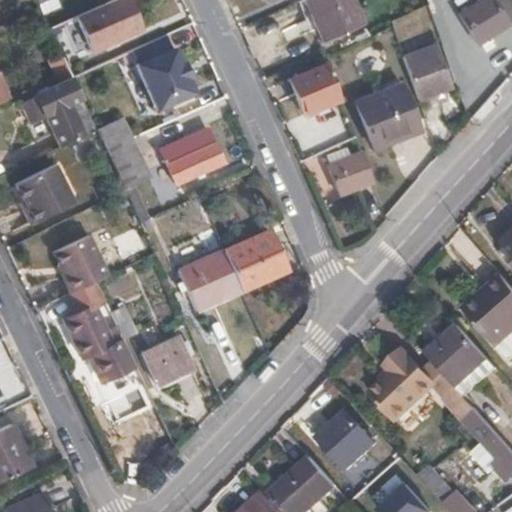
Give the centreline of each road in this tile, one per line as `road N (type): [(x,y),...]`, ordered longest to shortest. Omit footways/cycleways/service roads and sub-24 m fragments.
road 1 (residential): [(207,0),(346,308)]
road 2 (tertiary): [(346,308),(160,511)]
road 3 (residential): [(110,511),(0,283)]
road 4 (tertiary): [(511,123),(346,308)]
